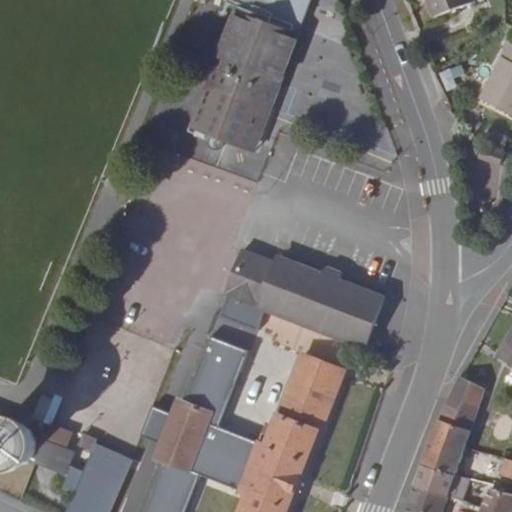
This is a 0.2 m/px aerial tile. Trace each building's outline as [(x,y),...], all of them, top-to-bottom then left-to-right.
[(472,23),(465,0),(423,0),(438,38),(472,23)] [(278,109),(308,35),(248,10),(203,124),(235,136),(252,99),(278,109)] [(511,47),(507,45),(481,104),(511,119),(511,47)] [(252,99),(235,136),(263,148),(278,109),(252,99)] [(501,180),(505,166),(490,161),(482,159),(478,172),(501,180)] [(242,252),(226,295),(369,349),(387,302),(344,286),(349,274),(330,267),(327,277),(284,261),(281,267),(242,252)] [(81,357),(61,349),(47,384),(67,391),(81,357)] [(351,375),(305,359),(279,432),(276,431),(270,445),(268,445),(264,455),(250,494),(256,496),(250,511),(297,511),(300,505),(315,464),(324,439),(328,440),(351,375)] [(469,406),(484,411),(493,387),(469,378),(464,387),(475,390),(469,406)] [(452,409),(447,422),(477,431),(484,411),(469,406),(475,390),(464,387),(452,409)] [(219,401),(198,394),(190,415),(182,412),(164,463),(172,466),(165,488),(182,494),(185,495),(193,474),(197,475),(212,435),(216,424),(211,423),(219,401)] [(263,418),(219,401),(211,423),(216,424),(212,435),(264,455),(268,445),(255,440),(263,418)] [(0,412),(0,464),(2,466),(6,468),(11,470),(16,470),(22,470),(27,468),(31,465),(37,459),(39,454),(40,449),(41,444),(40,438),(38,434),(35,429),(30,425),(25,422),(20,421),(13,420),(8,421),(3,424),(6,414),(0,412)] [(447,422),(432,465),(462,474),(471,447),(477,431),(447,422)] [(87,453),(101,459),(105,452),(106,448),(92,442),(87,453)] [(75,455),(50,445),(41,468),(67,477),(75,455)] [(122,511),(142,468),(105,452),(101,459),(93,479),(85,498),(78,511),(122,511)] [(84,460),(75,455),(67,477),(76,480),(71,491),(85,498),(93,479),(79,474),(84,460)] [(432,465),(423,487),(454,498),(460,483),(474,487),(478,476),(462,474),(432,465)] [(197,475),(193,474),(185,495),(229,511),(236,490),(197,475)] [(423,487),(414,511),(448,511),(454,498),(423,487)] [(477,507),(490,511),(491,511),(497,511),(511,511),(511,493),(498,491),(495,500),(481,497),(477,507)]
